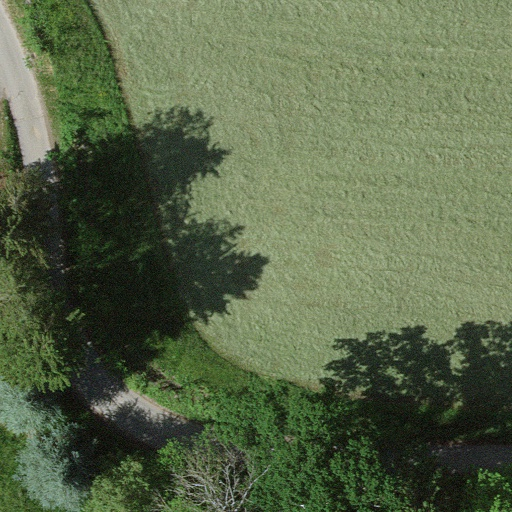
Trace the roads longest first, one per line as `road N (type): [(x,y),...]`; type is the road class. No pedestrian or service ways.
road 1 (track): [(58,307),(154,434),(511,462)]
road 2 (unclassified): [(0,33),(33,88),(58,307)]
